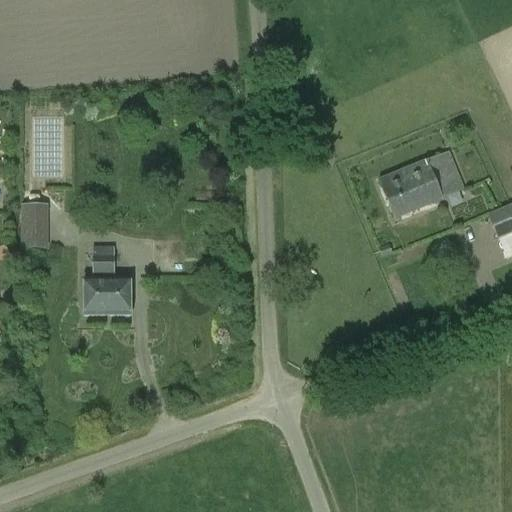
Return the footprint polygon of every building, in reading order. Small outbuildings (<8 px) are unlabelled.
[(380,183),(395,221),(462,194),(446,155),(423,165),(380,183)] [(20,251),(47,251),(47,207),(20,207),(20,251)] [(503,255),(511,251),(511,207),(488,217),(503,255)] [(0,245),(0,262),(9,258),(3,244),(0,245)] [(113,250),(93,250),(93,286),(84,286),(85,315),(130,314),(130,285),(114,285),(113,250)]
